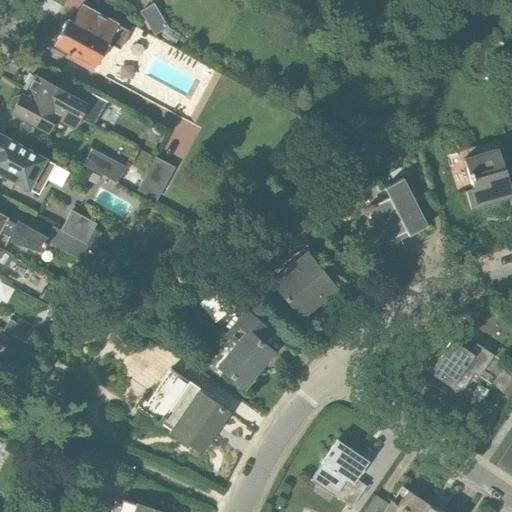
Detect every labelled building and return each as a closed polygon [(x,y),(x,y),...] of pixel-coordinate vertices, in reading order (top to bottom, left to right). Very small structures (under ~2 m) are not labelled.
[(154,4),(140,11),(154,35),(168,27),(154,4)] [(66,20),(53,44),(67,51),(66,53),(68,54),(66,57),(92,71),(108,42),(118,47),(127,30),(81,5),(71,23),(66,20)] [(30,76),(24,87),(39,95),(37,98),(68,113),(70,110),(79,115),(95,123),(107,100),(67,78),(60,90),(35,76),(34,78),(30,76)] [(39,95),(24,87),(23,88),(28,90),(24,97),(21,95),(14,97),(10,105),(11,109),(11,112),(47,132),(54,118),(72,127),(79,115),(70,110),(68,113),(37,98),(39,95)] [(347,108),(336,109),(337,118),(348,117),(347,108)] [(55,164),(0,135),(0,174),(38,195),(55,164)] [(470,156),(463,158),(472,187),(464,190),(471,210),(507,198),(511,196),(511,194),(509,185),(506,174),(511,172),(511,140),(500,144),(500,146),(470,156)] [(82,164),(117,184),(126,167),(91,149),(82,164)] [(140,184),(137,190),(156,201),(174,167),(155,157),(140,184)] [(427,227),(404,179),(384,189),(389,199),(366,210),(367,213),(369,212),(384,242),(374,247),(383,264),(407,253),(399,237),(406,233),(408,236),(427,227)] [(61,229),(90,244),(94,246),(101,233),(94,229),(96,224),(71,210),(61,229)] [(0,247),(2,249),(7,241),(39,251),(41,249),(45,240),(47,237),(44,235),(41,234),(16,220),(13,225),(10,223),(0,217),(0,247)] [(51,223),(44,235),(47,237),(45,240),(47,241),(82,259),(90,244),(61,229),(53,225),(51,223)] [(0,263),(6,267),(12,256),(3,251),(2,250),(2,249),(0,247),(0,263)] [(313,307),(336,289),(303,248),(268,276),(298,314),(310,304),(313,307)] [(53,294),(43,289),(38,299),(48,304),(53,294)] [(236,345),(218,367),(225,372),(244,388),(273,352),(259,341),(268,330),(245,311),(235,323),(238,326),(228,338),(236,345)] [(27,344),(33,333),(10,320),(4,330),(27,344)] [(470,353),(451,340),(429,373),(452,389),(467,367),(480,376),(494,355),(476,343),(470,353)] [(504,392),(511,379),(511,367),(505,363),(492,384),(504,392)] [(200,451),(227,413),(199,393),(201,390),(170,369),(141,411),(200,451)] [(337,440),(310,480),(352,508),(366,486),(356,480),(368,461),(337,440)] [(124,501),(129,487),(97,477),(93,492),(122,501),(124,502),(124,501)] [(383,511),(424,511),(429,505),(407,490),(397,505),(391,501),(383,511)] [(382,511),(391,500),(380,493),(367,511),(382,511)] [(158,511),(124,501),(124,502),(122,501),(118,511),(158,511)]
